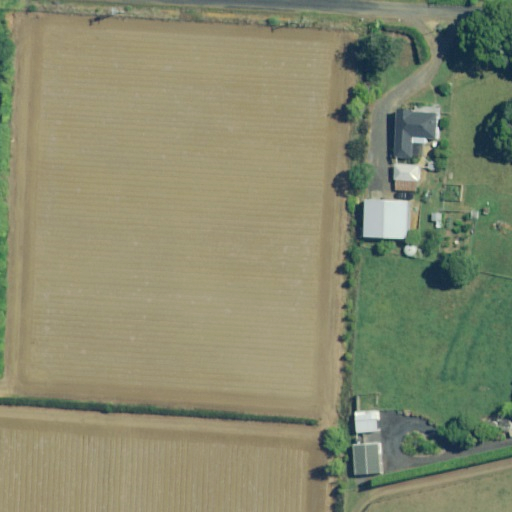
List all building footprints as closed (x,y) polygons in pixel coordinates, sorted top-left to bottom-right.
[(412,111),(399,110),(398,158),(426,159),(427,139),(439,139),(440,114),(412,113),(412,111)] [(421,166),(398,165),(397,191),(420,192),(421,166)] [(410,240),(411,202),(370,201),(368,238),(410,240)] [(381,432),(380,412),(359,413),(360,433),(381,432)] [(382,474),(381,446),(357,447),(359,475),(382,474)]
